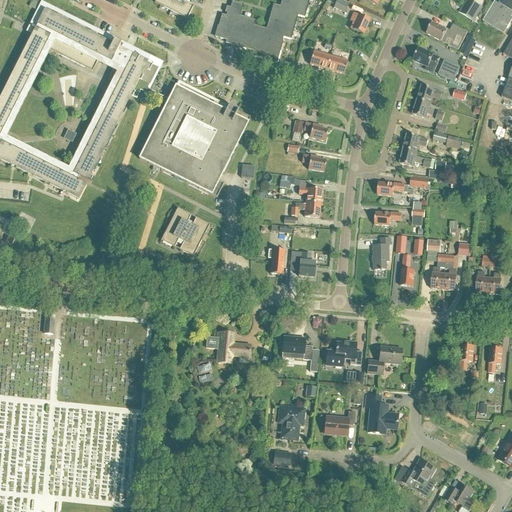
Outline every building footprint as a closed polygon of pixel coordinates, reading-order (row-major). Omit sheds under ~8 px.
[(196,0),(155,0),(154,4),(186,20),(193,7),(186,3),(187,0),(192,0),(196,2),(196,0)] [(245,14),(243,18),(239,17),(243,6),(232,2),(230,9),(226,8),(224,13),(226,14),(226,17),(221,16),(215,38),(227,41),(226,44),(253,52),(251,57),(276,64),(282,43),(281,43),(282,39),(290,41),(297,17),(304,19),(308,0),(281,0),(279,7),(273,6),(266,30),(254,27),(255,22),(249,20),(250,15),(245,14)] [(333,9),(344,14),(349,5),(338,0),(337,0),(336,2),(333,1),(331,5),(334,6),(333,9)] [(466,0),(458,13),(474,23),(482,9),(468,0),(466,0)] [(511,17),(511,0),(495,0),(482,22),(503,35),(511,20),(511,18),(511,17)] [(328,19),(333,8),(321,3),(316,14),(328,19)] [(40,10),(31,29),(34,31),(0,98),(0,135),(44,48),(90,72),(92,73),(98,61),(114,69),(108,81),(110,81),(117,85),(72,175),(87,183),(90,185),(91,183),(87,182),(132,93),(136,94),(138,90),(166,105),(139,160),(216,199),(223,184),(218,182),(250,119),(237,112),(228,107),(225,113),(176,88),(178,83),(178,82),(168,101),(147,90),(159,65),(113,42),(111,45),(40,10)] [(363,36),(369,22),(353,15),(350,23),(355,25),(352,31),(363,36)] [(334,20),(333,37),(348,38),(349,21),(334,20)] [(432,24),(426,35),(457,51),(466,34),(452,26),(449,32),(446,31),(446,32),(432,24)] [(461,54),(468,57),(477,41),(474,40),(476,36),(471,34),(461,54)] [(511,40),(503,55),(511,60),(511,69),(501,98),(511,102),(511,40)] [(319,53),(330,55),(332,43),(321,41),(319,53)] [(418,49),(413,62),(426,68),(425,72),(433,75),(438,65),(437,65),(439,60),(433,57),(433,56),(418,49)] [(313,53),(309,66),(326,71),(330,58),(324,56),(313,53)] [(330,58),(326,71),(343,76),(347,63),(336,60),(330,58)] [(459,69),(444,62),(438,76),(453,82),(459,69)] [(422,88),(417,102),(430,106),(432,99),(440,102),(442,94),(434,92),(422,88)] [(455,91),(453,99),(464,102),(467,95),(455,91)] [(417,102),(412,116),(425,120),(427,116),(432,117),(433,111),(429,110),(430,106),(417,102)] [(435,121),(442,123),(444,114),(438,112),(435,121)] [(301,135),(303,124),(295,122),(292,133),(301,135)] [(288,139),(292,128),(278,123),(274,134),(288,139)] [(312,125),(312,126),(305,124),(303,131),(310,133),(308,139),(324,143),(327,132),(321,130),(322,128),(312,125)] [(437,125),(435,132),(445,135),(447,129),(437,125)] [(446,148),(459,151),(462,141),(435,134),(433,142),(447,145),(446,148)] [(407,136),(403,151),(416,154),(418,147),(426,149),(427,141),(407,136)] [(0,142),(0,161),(78,201),(85,186),(0,142)] [(286,153),(297,155),(298,148),(287,146),(286,153)] [(400,165),(413,169),(414,164),(423,166),(422,168),(429,170),(431,162),(416,158),(416,154),(403,151),(400,165)] [(309,158),(302,157),(297,156),(296,163),(308,165),(307,171),(323,174),(325,162),(319,161),(319,159),(309,157),(309,158)] [(446,164),(435,163),(435,170),(446,171),(446,164)] [(410,188),(428,191),(429,181),(411,179),(410,188)] [(321,192),(310,191),(311,183),(294,182),(294,186),(299,186),(299,190),(298,190),(298,196),(306,197),(305,204),(320,206),(321,192)] [(378,185),(377,197),(393,199),(393,193),(409,194),(409,196),(413,197),(414,192),(408,191),(408,187),(404,187),(404,186),(393,185),(393,186),(378,185)] [(305,206),(302,205),(295,205),(295,209),(291,209),(290,217),(297,217),(298,212),(304,212),(304,218),(318,220),(320,206),(305,204),(305,206)] [(190,217),(177,210),(160,242),(174,249),(177,242),(182,245),(179,251),(192,258),(209,226),(195,219),(191,227),(186,225),(190,217)] [(412,218),(424,219),(425,212),(412,211),(412,218)] [(390,216),(375,215),(374,227),(390,228),(391,222),(401,223),(401,216),(391,215),(390,216)] [(457,231),(458,224),(449,223),(449,230),(457,231)] [(431,232),(441,232),(441,224),(431,224),(431,232)] [(275,245),(275,236),(267,236),(267,245),(275,245)] [(11,247),(14,241),(8,238),(5,244),(11,247)] [(396,255),(405,256),(407,239),(397,238),(396,255)] [(362,246),(355,246),(356,275),(372,275),(371,239),(362,239),(362,246)] [(491,261),(490,261),(490,269),(498,269),(501,239),(496,239),(495,249),(493,249),(493,250),(492,255),(491,255),(491,261)] [(380,247),(373,247),(373,258),(372,258),(372,265),(373,265),(374,272),(386,272),(386,264),(389,264),(388,247),(390,247),(390,240),(380,240),(380,247)] [(427,253),(440,254),(441,243),(428,241),(427,253)] [(458,257),(469,258),(470,246),(459,245),(458,257)] [(268,251),(267,260),(271,260),(269,275),(282,276),(284,253),(268,251)] [(299,262),(298,278),(313,279),(314,264),(310,263),(310,256),(301,255),(300,263),(299,262)] [(445,264),(446,257),(438,256),(437,264),(445,264)] [(403,257),(403,263),(402,272),(401,272),(400,288),(412,289),(414,273),(409,273),(410,258),(403,257)] [(444,275),(442,291),(455,292),(456,277),(456,271),(457,271),(458,257),(454,258),(454,257),(446,257),(445,264),(446,264),(445,270),(445,271),(449,271),(449,276),(444,275)] [(483,260),(482,268),(490,269),(490,261),(483,260)] [(442,291),(444,275),(440,275),(440,270),(437,269),(433,269),(433,274),(432,274),(430,290),(442,291)] [(476,279),(475,294),(487,296),(489,280),(484,280),(485,274),(478,274),(477,279),(476,279)] [(489,280),(487,296),(500,297),(501,281),(501,276),(494,275),(493,280),(489,280)] [(45,316),(43,335),(52,336),(54,317),(45,316)] [(206,338),(205,350),(218,351),(217,364),(230,365),(230,357),(249,359),(250,348),(232,346),(233,336),(218,334),(217,339),(206,338)] [(282,354),(281,359),(302,361),(311,362),(310,363),(310,373),(317,374),(319,352),(311,351),(311,348),(309,348),(304,348),(304,341),(283,339),(282,354)] [(336,344),(335,352),(326,351),(324,368),(343,369),(344,360),(350,361),(349,366),(360,367),(361,353),(355,352),(356,346),(336,344)] [(474,348),(461,347),(460,363),(459,372),(466,373),(467,364),(472,364),(474,348)] [(401,351),(379,349),(378,364),(368,363),(366,376),(382,377),(383,365),(400,367),(401,351)] [(502,351),(490,350),(488,366),(489,366),(488,374),(495,374),(496,366),(501,367),(502,351)] [(470,384),(478,385),(479,373),(471,372),(470,384)] [(354,387),(361,388),(362,375),(355,374),(353,384),(354,384),(354,387)] [(288,386),(286,396),(295,398),(297,388),(288,386)] [(306,387),(305,397),(315,399),(316,388),(306,387)] [(395,431),(397,416),(386,415),(387,407),(379,407),(380,399),(366,397),(365,409),(369,409),(367,434),(384,435),(384,430),(395,431)] [(280,440),(296,442),(299,420),(302,420),(303,411),(279,408),(277,424),(282,425),(280,440)] [(324,436),(346,438),(347,426),(353,427),(354,415),(347,414),(346,421),(325,419),(324,436)] [(511,438),(498,460),(511,468),(511,438)] [(182,460),(183,449),(172,448),(171,459),(182,460)] [(274,454),(273,467),(288,469),(290,455),(274,454)] [(395,472),(400,465),(395,461),(390,469),(395,472)] [(400,485),(401,483),(428,499),(437,484),(431,480),(437,470),(420,461),(412,473),(403,468),(395,481),(400,485)] [(472,493),(461,486),(457,493),(450,489),(442,501),(453,508),(455,504),(462,508),(459,511),(469,511),(474,505),(467,501),(472,493)]
